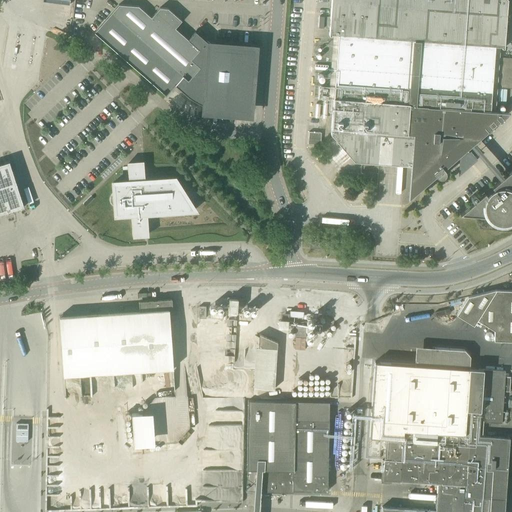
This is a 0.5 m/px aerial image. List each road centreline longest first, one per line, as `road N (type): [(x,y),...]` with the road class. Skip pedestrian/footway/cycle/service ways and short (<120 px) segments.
road 1 (unknown): [(78,511),(167,483),(192,464),(197,424),(174,277)]
road 2 (unclassified): [(0,298),(153,277),(294,273)]
road 3 (unclassified): [(294,273),(268,138),(278,0)]
road 4 (unknown): [(52,290),(64,455),(78,470),(114,465),(119,416)]
road 5 (unclassified): [(357,511),(376,278)]
road 6 (unknown): [(371,365),(415,329),(472,332),(511,352)]
